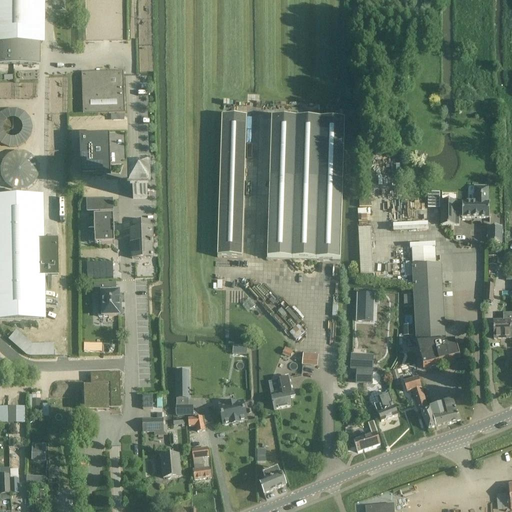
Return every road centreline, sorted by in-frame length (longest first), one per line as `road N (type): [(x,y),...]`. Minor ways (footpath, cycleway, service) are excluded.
road 1 (unknown): [(329,482),(324,348),(259,238),(260,100)]
road 2 (residential): [(117,511),(114,428),(133,417),(128,178)]
road 3 (tertiary): [(254,511),(511,412)]
road 4 (unknown): [(476,426),(470,262)]
road 5 (unknown): [(129,76),(126,60),(116,56),(52,54),(50,0)]
road 6 (unknown): [(132,364),(33,366),(1,340)]
